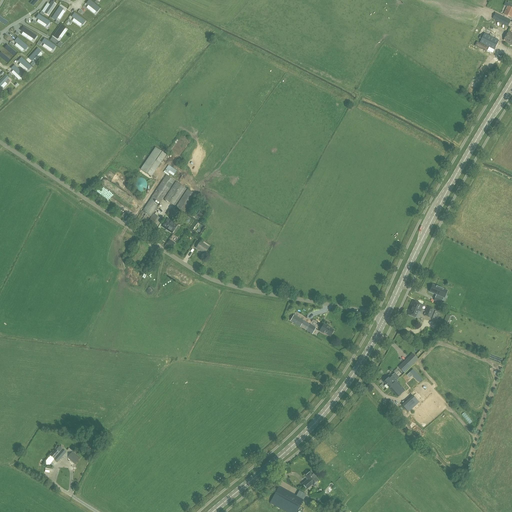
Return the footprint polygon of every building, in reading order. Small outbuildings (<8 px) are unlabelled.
[(89,0),(88,0),(86,4),(88,6),(96,12),(97,12),(100,8),(89,0)] [(50,4),(44,13),(49,15),(56,4),(52,2),(50,4)] [(493,9),(502,12),(504,6),(495,2),(493,9)] [(59,6),(52,18),(56,20),(57,18),(63,10),(63,9),(59,6)] [(511,20),(496,12),(493,18),(508,26),(511,20)] [(74,13),(71,17),(74,18),(82,24),(83,25),(85,21),(74,13)] [(39,14),(36,18),(38,19),(47,25),(48,25),(50,21),(39,14)] [(0,16),(0,21),(6,26),(8,22),(0,16)] [(61,25),(53,36),(58,39),(59,37),(65,29),(66,28),(61,25)] [(21,30),(23,32),(33,39),(34,40),(37,36),(23,27),(21,30)] [(499,41),(485,33),(480,43),(489,47),(488,51),(493,53),(499,41)] [(17,38),(14,41),(17,43),(24,49),(25,50),(28,47),(17,38)] [(44,39),(42,43),(44,44),(52,49),(53,50),(56,46),(44,39)] [(7,45),(4,49),(14,56),(16,53),(7,45)] [(38,48),(28,58),(32,62),(34,59),(40,52),(41,51),(38,48)] [(1,52),(0,53),(0,57),(8,63),(10,60),(1,52)] [(21,58),(18,61),(20,63),(27,69),(28,70),(31,67),(21,58)] [(14,65),(11,69),(13,71),(20,77),(21,78),(24,75),(14,65)] [(6,75),(0,81),(0,86),(0,87),(1,86),(5,82),(9,78),(6,75)] [(166,154),(155,147),(140,169),(151,176),(166,154)] [(167,174),(168,172),(172,175),(176,169),(167,163),(162,171),(167,174)] [(133,182),(140,190),(147,183),(140,175),(133,182)] [(151,197),(156,200),(160,203),(175,181),(166,175),(151,197)] [(175,206),(186,188),(176,181),(164,199),(175,206)] [(185,212),(196,195),(187,189),(176,207),(185,212)] [(142,211),(150,216),(151,217),(158,205),(154,202),(156,200),(151,197),(142,211)] [(200,221),(206,211),(201,208),(195,218),(200,221)] [(145,225),(150,216),(142,211),(141,211),(136,219),(141,222),(139,226),(144,229),(150,233),(160,218),(153,214),(146,225),(145,225)] [(179,217),(178,217),(179,215),(174,212),(172,216),(173,217),(171,219),(166,216),(161,225),(171,231),(178,220),(177,220),(179,217)] [(190,221),(187,225),(192,229),(195,225),(190,221)] [(205,254),(209,247),(200,242),(196,248),(205,254)] [(444,298),(447,291),(433,285),(430,292),(444,298)] [(407,314),(417,318),(423,305),(412,301),(407,314)] [(427,306),(423,315),(431,318),(434,310),(427,306)] [(446,330),(452,316),(447,314),(441,328),(446,330)] [(294,315),(290,321),(300,327),(303,321),(294,315)] [(323,324),(319,331),(323,333),(323,332),(330,336),(334,330),(323,324)] [(310,325),(307,331),(312,334),(316,328),(310,325)] [(417,359),(415,357),(413,354),(410,358),(400,368),(404,372),(417,359)] [(418,379),(421,376),(413,368),(407,374),(410,377),(413,374),(418,379)] [(384,382),(389,387),(397,380),(399,377),(395,373),(392,376),(391,375),(389,377),(384,382)] [(397,380),(389,387),(398,397),(405,390),(397,381),(397,380)] [(412,395),(402,405),(408,412),(419,402),(412,395)] [(402,412),(391,400),(387,404),(398,415),(402,412)] [(58,445),(50,455),(58,462),(66,452),(58,445)] [(72,451),(67,458),(75,464),(80,458),(72,451)] [(313,485),(319,480),(311,472),(305,476),(308,479),(303,484),(307,489),(312,485),(313,485)] [(296,511),(303,500),(279,486),(269,503),(286,511),(296,511)]
